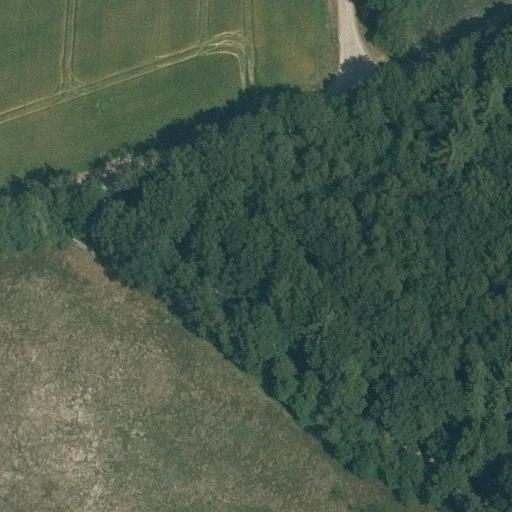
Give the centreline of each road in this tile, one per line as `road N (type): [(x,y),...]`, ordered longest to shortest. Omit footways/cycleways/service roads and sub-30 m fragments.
road 1 (track): [(492,511),(146,244)]
road 2 (track): [(149,161),(511,39)]
road 3 (track): [(146,244),(87,185),(149,161)]
